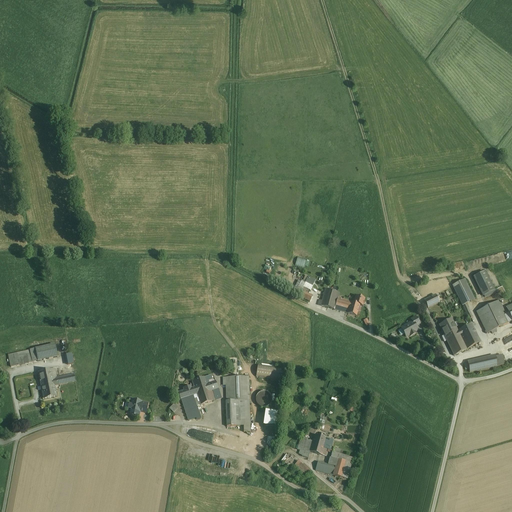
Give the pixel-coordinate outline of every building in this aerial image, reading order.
[(299,257),(295,265),(304,268),(307,263),(308,263),(309,261),(299,257)] [(474,278),(483,296),(494,291),(485,272),(474,278)] [(316,281),(307,278),(305,287),(311,288),(314,289),(316,281)] [(474,300),(465,280),(453,286),(462,306),(474,300)] [(311,288),(305,287),(303,286),(301,290),(304,292),(308,294),(311,288)] [(325,289),(322,301),(321,306),(328,308),(332,291),(325,289)] [(339,293),(332,291),(328,308),(334,310),(338,298),(338,296),(339,293)] [(308,294),(304,292),(301,297),(310,302),(312,297),(308,294)] [(361,296),(359,295),(358,296),(358,297),(356,296),(354,303),(360,305),(362,306),(364,299),(361,298),(361,297),(361,296)] [(435,295),(425,301),(428,308),(439,303),(435,295)] [(343,300),(338,298),(334,310),(348,314),(351,302),(343,300)] [(499,301),(478,312),(478,311),(476,312),(487,334),(492,331),(510,323),(506,315),(499,301)] [(354,303),(351,302),(348,314),(356,316),(360,305),(354,303)] [(472,317),(467,307),(464,309),(463,309),(467,319),(472,317)] [(420,324),(416,317),(411,320),(413,322),(415,326),(420,324)] [(452,318),(439,325),(441,330),(454,324),(452,318)] [(413,322),(401,329),(405,335),(409,333),(410,336),(416,333),(415,332),(418,330),(415,326),(413,322)] [(454,324),(441,330),(454,356),(467,349),(458,331),(454,324)] [(471,325),(458,331),(467,349),(480,343),(471,325)] [(55,345),(8,355),(11,367),(58,357),(55,345)] [(502,356),(495,357),(497,366),(504,365),(502,356)] [(469,369),(469,372),(497,366),(495,357),(468,363),(469,369)] [(258,364),(256,377),(283,381),(285,368),(258,364)] [(51,370),(38,373),(44,399),(57,396),(54,386),(53,381),(51,370)] [(74,376),(57,380),(58,385),(75,381),(74,376)] [(248,377),(223,378),(223,382),(226,382),(227,401),(249,400),(248,377)] [(204,378),(192,382),(194,387),(196,394),(200,406),(212,402),(209,393),(207,387),(207,386),(206,382),(204,378)] [(216,383),(207,386),(207,387),(209,393),(218,390),(216,383)] [(184,391),(179,393),(181,399),(184,398),(193,395),(196,394),(194,387),(191,389),(184,391)] [(272,400),(271,396),(270,395),(269,394),(268,393),(267,392),(266,392),(265,391),(261,392),(259,393),(257,396),(256,399),(256,402),(258,405),(260,407),(263,408),(266,407),(269,405),(271,403),(272,400)] [(193,395),(184,398),(191,420),(200,417),(193,395)] [(191,420),(184,398),(181,399),(188,421),(191,420)] [(141,409),(147,410),(148,404),(132,400),(131,405),(129,405),(128,409),(130,409),(129,414),(139,416),(140,412),(141,412),(140,411),(141,409)] [(227,401),(226,401),(227,427),(243,426),(244,432),(250,432),(249,400),(227,401)] [(174,403),(170,408),(174,412),(179,407),(174,403)] [(275,426),(277,411),(265,410),(263,424),(275,426)] [(306,437),(299,436),(296,449),(299,449),(298,455),(307,458),(308,451),(310,443),(315,444),(315,442),(306,440),(306,437)] [(315,444),(326,447),(328,439),(317,436),(315,442),(315,444)] [(335,440),(328,439),(326,447),(330,448),(330,450),(332,450),(335,440)] [(315,444),(310,443),(308,451),(313,452),(324,455),(326,447),(315,444)] [(353,457),(332,452),(331,458),(335,459),(335,463),(339,463),(337,474),(332,473),(332,476),(348,480),(353,457)] [(334,465),(321,462),(319,470),(332,473),(337,474),(339,463),(335,463),(334,465)] [(306,468),(301,463),(295,469),(303,476),(305,474),(303,471),(306,468)] [(312,473),(306,468),(303,471),(305,474),(303,476),(306,480),(312,473)] [(183,471),(182,475),(200,480),(201,476),(183,471)]
